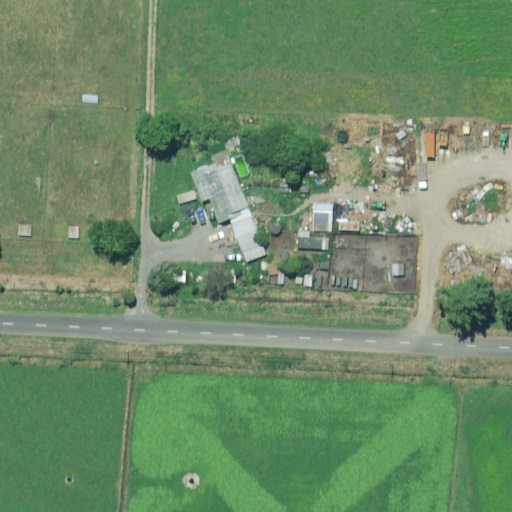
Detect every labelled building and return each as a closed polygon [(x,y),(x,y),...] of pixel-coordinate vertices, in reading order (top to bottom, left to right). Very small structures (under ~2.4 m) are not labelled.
[(253,210),(235,165),(221,170),(219,165),(195,174),(206,203),(213,200),(222,222),(253,210)] [(337,206),(317,204),(315,232),(335,233),(337,206)] [(269,256),(254,217),(235,225),(250,263),(269,256)] [(35,226),(20,225),(20,237),(34,238),(35,226)] [(84,226),(71,226),(71,238),(84,239),(84,226)] [(332,234),(302,232),(301,249),(330,251),(332,234)] [(322,262),(322,271),(341,271),(342,263),(322,262)] [(405,265),(394,265),(394,278),(405,278),(405,265)] [(317,273),(309,272),(307,289),(316,290),(317,273)]
